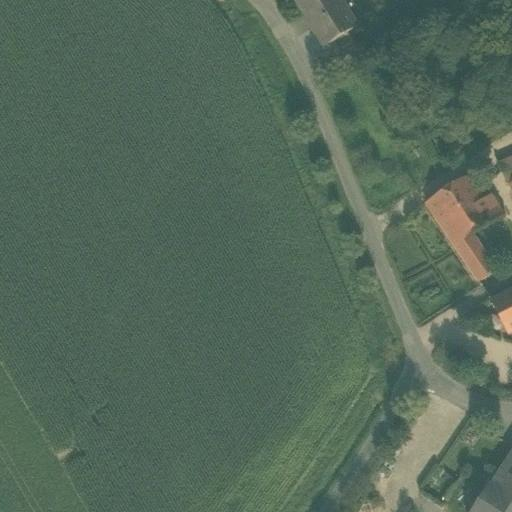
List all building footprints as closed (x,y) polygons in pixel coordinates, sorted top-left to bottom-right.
[(295,0),(325,48),(357,28),(340,0),(295,0)] [(490,96),(511,74),(511,46),(478,85),(490,96)] [(511,100),(500,108),(509,125),(511,123),(511,100)] [(510,186),(511,184),(511,159),(499,166),(510,186)] [(497,271),(473,235),(504,215),(491,196),(485,200),(469,176),(426,204),(455,247),(479,283),(497,271)] [(511,334),(511,290),(491,301),(509,336),(511,334)] [(511,456),(494,483),(511,495),(511,456)] [(511,511),(511,495),(494,483),(475,511),(511,511)]
